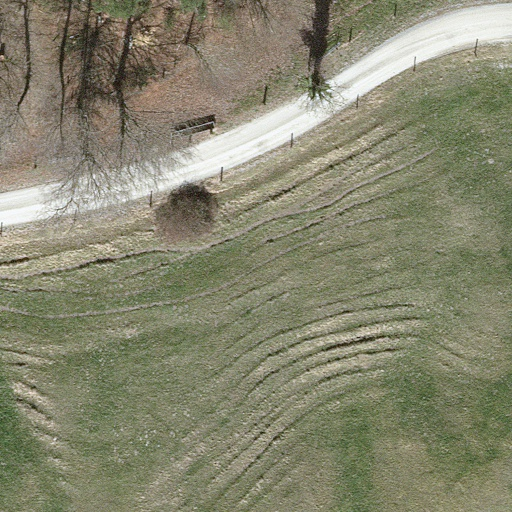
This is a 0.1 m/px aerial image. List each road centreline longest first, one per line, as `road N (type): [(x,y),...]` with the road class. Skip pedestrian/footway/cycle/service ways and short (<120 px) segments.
road 1 (unclassified): [(0,209),(174,176),(419,48),(511,26)]
road 2 (track): [(82,193),(267,0)]
